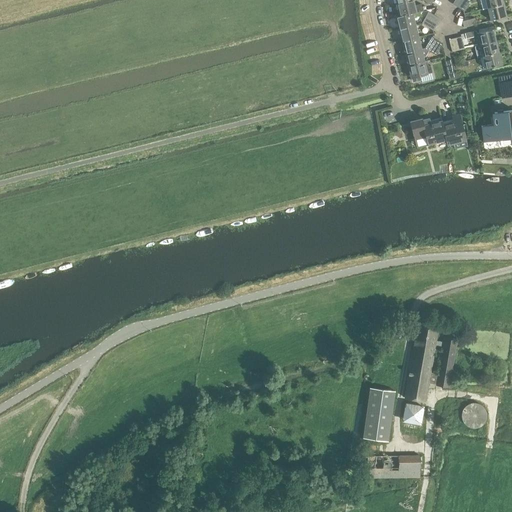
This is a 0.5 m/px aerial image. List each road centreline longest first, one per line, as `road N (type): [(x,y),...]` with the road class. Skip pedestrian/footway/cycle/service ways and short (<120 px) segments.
road 1 (tertiary): [(0,409),(142,326),(422,255),(511,256)]
road 2 (residential): [(440,96),(400,106),(375,0)]
